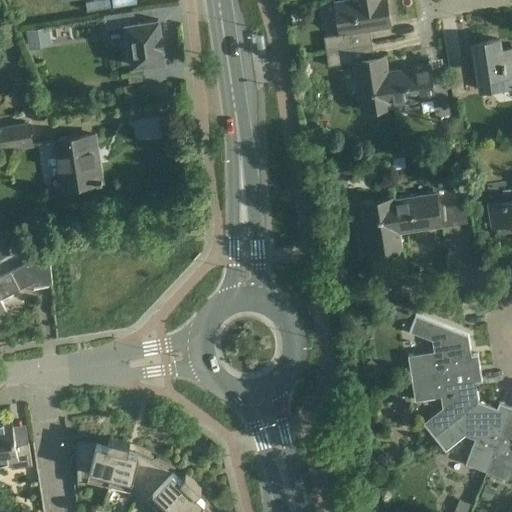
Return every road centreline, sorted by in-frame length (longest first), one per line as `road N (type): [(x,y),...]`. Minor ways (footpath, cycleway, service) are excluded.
road 1 (primary): [(246,300),(237,134),(216,0)]
road 2 (residential): [(38,373),(201,352)]
road 3 (residential): [(57,511),(38,373)]
road 4 (primary): [(300,511),(275,388)]
road 5 (primary): [(275,388),(292,367),(296,339),(272,306),(246,300)]
road 6 (primary): [(246,395),(280,511)]
